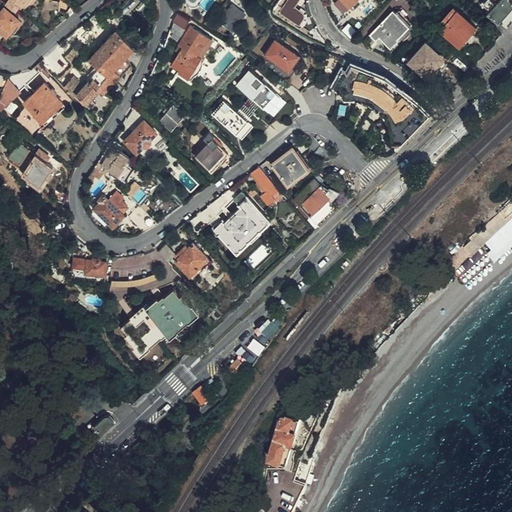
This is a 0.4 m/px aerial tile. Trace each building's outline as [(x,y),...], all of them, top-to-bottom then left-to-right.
[(17,11),(18,10),(25,0),(6,0),(5,2),(17,11)] [(58,14),(59,2),(42,0),(40,12),(58,14)] [(185,0),(206,13),(214,0),(185,0)] [(288,0),(279,13),(298,26),(300,24),(302,21),(303,18),(303,16),(301,13),(294,8),(299,0),(288,0)] [(340,0),(348,8),(349,8),(357,0),(340,0)] [(366,0),(357,0),(349,8),(353,12),(366,0)] [(500,24),(511,8),(511,1),(510,0),(488,0),(482,8),(500,24)] [(245,15),(231,5),(218,22),(232,32),(245,15)] [(19,20),(4,8),(0,13),(0,21),(4,25),(2,28),(9,33),(19,20)] [(392,49),(411,28),(393,11),(370,36),(377,42),(381,39),(392,49)] [(448,14),(436,27),(440,30),(439,31),(459,47),(460,45),(462,45),(464,44),(465,42),(464,40),(469,35),(471,35),(473,33),(474,32),(473,29),(475,28),(455,11),(451,17),(448,14)] [(183,27),(188,20),(176,14),(171,21),(183,27)] [(138,25),(136,28),(139,31),(144,36),(148,31),(143,26),(142,28),(138,25)] [(196,67),(201,70),(201,68),(202,64),(204,61),(200,59),(211,40),(189,27),(177,46),(181,48),(177,55),(170,66),(171,67),(179,72),(177,75),(190,83),(192,80),(194,79),(197,77),(197,76),(192,73),(196,67)] [(97,74),(93,79),(90,82),(89,81),(76,94),(86,104),(98,91),(103,95),(131,66),(126,58),(135,47),(117,30),(89,60),(99,69),(96,73),(97,74)] [(264,54),(288,73),(293,66),(299,58),(275,40),(264,54)] [(449,66),(446,63),(432,51),(434,49),(424,42),(407,61),(434,83),(449,66)] [(66,54),(72,61),(74,63),(84,54),(76,45),(66,54)] [(181,48),(177,46),(173,52),(177,55),(181,48)] [(432,51),(446,63),(449,59),(435,48),(434,49),(432,51)] [(395,143),(404,143),(430,115),(418,102),(390,81),(375,74),(352,64),(348,72),(344,70),(341,74),(336,72),(339,68),(344,60),(326,53),(318,63),(325,74),(324,81),(339,90),(343,94),(347,100),(358,101),(370,104),(375,106),(382,112),(385,115),(389,122),(393,131),(395,138),(395,143)] [(62,70),(72,61),(66,54),(56,63),(62,70)] [(348,72),(352,64),(346,60),(344,60),(339,68),(344,70),(348,72)] [(236,82),(267,113),(283,97),(251,66),(236,82)] [(293,66),(288,73),(290,78),(297,69),(293,66)] [(200,72),(201,70),(196,67),(192,73),(197,76),(199,75),(200,72)] [(25,86),(10,72),(3,87),(13,97),(25,86)] [(42,120),(63,101),(44,81),(24,100),(42,120)] [(3,87),(0,93),(0,100),(4,104),(13,97),(3,87)] [(222,99),(211,115),(244,137),(255,122),(222,99)] [(66,105),(63,101),(42,120),(45,124),(66,105)] [(170,132),(184,115),(173,106),(159,122),(170,132)] [(155,134),(143,123),(124,142),(136,154),(142,147),(144,148),(147,148),(151,145),(149,140),(155,134)] [(214,139),(209,135),(204,141),(208,145),(195,159),(211,174),(217,168),(219,170),(225,164),(223,162),(228,156),(221,149),(212,141),(214,139)] [(16,143),(9,138),(3,146),(10,151),(16,143)] [(223,147),(214,139),(212,141),(221,149),(223,147)] [(7,158),(18,165),(28,153),(17,146),(7,158)] [(35,157),(44,163),(48,157),(39,151),(35,157)] [(104,159),(97,169),(101,173),(107,178),(108,179),(109,179),(114,181),(117,176),(122,180),(129,170),(123,166),(128,159),(115,151),(108,154),(104,160),(104,159)] [(308,169),(295,151),(275,165),(290,186),(302,177),(300,175),(308,169)] [(35,157),(26,171),(22,176),(40,188),(53,169),(44,163),(35,157)] [(282,194),(260,167),(258,169),(251,174),(258,182),(266,193),(262,196),(269,205),(282,194)] [(107,178),(101,173),(96,178),(102,183),(107,178)] [(130,198),(137,205),(141,201),(142,202),(154,188),(145,181),(139,188),(130,198)] [(321,187),(314,181),(294,200),(311,218),(332,199),(332,192),(325,189),(321,187)] [(127,194),(136,186),(134,184),(125,193),(127,194)] [(139,188),(136,186),(127,194),(130,198),(139,188)] [(48,197),(64,202),(67,192),(51,188),(48,197)] [(254,189),(250,192),(253,197),(258,193),(254,189)] [(271,222),(243,191),(237,196),(243,202),(240,205),(242,207),(225,222),(223,220),(222,221),(221,219),(218,221),(220,223),(214,228),(231,247),(235,244),(240,250),(271,222)] [(101,202),(94,209),(109,222),(113,226),(124,215),(122,213),(127,207),(121,201),(123,199),(116,192),(108,200),(103,195),(99,199),(101,202)] [(237,196),(234,199),(240,205),(243,202),(237,196)] [(109,222),(94,209),(90,213),(105,227),(109,222)] [(486,230),(492,236),(499,230),(511,217),(511,213),(510,215),(506,211),(486,230)] [(214,219),(207,225),(208,227),(216,221),(214,219)] [(483,234),(479,231),(470,240),(474,243),(483,234)] [(73,255),(79,248),(72,243),(67,249),(73,255)] [(166,244),(159,251),(169,261),(176,254),(166,244)] [(237,253),(240,250),(235,244),(231,247),(237,253)] [(190,277),(208,258),(193,245),(189,249),(181,258),(178,255),(171,262),(174,265),(176,263),(190,277)] [(181,258),(189,249),(186,246),(178,255),(181,258)] [(74,257),(74,267),(82,268),(85,258),(74,257)] [(99,260),(100,258),(92,257),(91,259),(85,258),(82,268),(84,268),(84,270),(101,274),(105,262),(99,260)] [(107,275),(111,263),(107,262),(108,261),(101,261),(101,258),(100,258),(99,260),(105,262),(101,274),(84,270),(83,275),(106,278),(107,275)] [(211,261),(208,258),(190,277),(193,279),(211,261)] [(112,275),(111,283),(126,283),(136,282),(141,281),(152,277),(158,275),(156,264),(154,261),(130,268),(126,268),(113,268),(112,275)] [(73,274),(83,275),(84,270),(82,269),(82,268),(74,267),(73,274)] [(182,299),(180,296),(174,288),(164,296),(169,302),(167,304),(168,305),(165,307),(160,302),(151,310),(147,306),(137,315),(141,321),(139,322),(138,321),(136,323),(131,317),(121,325),(127,333),(129,335),(131,334),(142,347),(165,329),(168,332),(191,313),(181,300),(182,299)] [(182,294),(180,296),(182,299),(181,300),(191,313),(168,332),(165,329),(142,347),(131,334),(129,335),(127,333),(125,335),(134,345),(133,347),(140,355),(150,346),(164,334),(167,338),(178,329),(177,329),(188,320),(189,320),(199,312),(192,304),(191,305),(182,294)] [(169,302),(164,296),(163,295),(158,299),(160,302),(165,307),(168,305),(167,304),(169,302)] [(151,310),(160,302),(158,299),(157,298),(149,305),(147,306),(151,310)] [(135,312),(137,315),(147,306),(149,305),(146,302),(135,312)] [(130,316),(131,317),(136,323),(138,321),(139,322),(141,321),(137,315),(135,312),(130,316)] [(236,381),(247,366),(240,358),(226,371),(236,381)] [(101,367),(95,362),(91,367),(96,372),(101,367)] [(211,397),(201,386),(193,392),(203,404),(211,397)] [(104,431),(114,421),(114,418),(112,415),(110,413),(108,413),(105,414),(92,427),(93,429),(91,431),(95,435),(100,430),(100,431),(104,431)] [(294,414),(287,416),(282,415),(277,418),(275,420),(273,435),(274,436),(271,445),(271,448),(272,448),(270,454),(269,458),(280,461),(284,448),(290,450),(301,419),(293,417),(294,414)] [(286,462),(290,450),(284,448),(280,461),(286,462)] [(305,485),(301,483),(271,474),(263,491),(258,501),(266,511),(290,511),(295,505),(305,485)]
